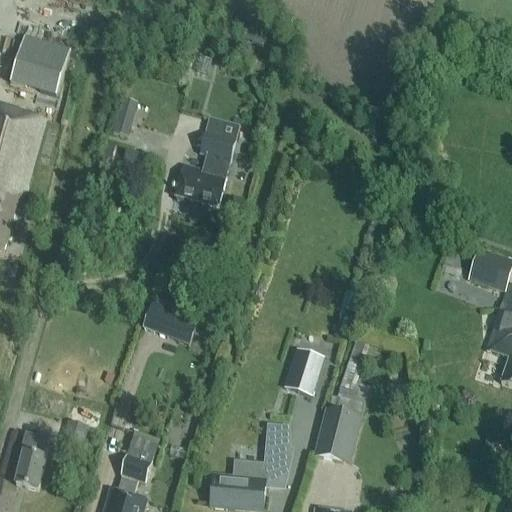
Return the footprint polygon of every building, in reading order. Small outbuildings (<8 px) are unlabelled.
[(10,85),(56,98),(70,49),(24,35),(10,85)] [(179,85),(187,88),(189,81),(181,79),(179,85)] [(128,140),(139,106),(124,101),(113,135),(128,140)] [(19,213),(44,121),(0,108),(0,252),(4,254),(15,212),(19,213)] [(219,212),(238,144),(242,130),(210,121),(200,157),(209,159),(205,174),(185,168),(181,183),(177,182),(173,197),(177,198),(176,200),(219,212)] [(511,289),(509,288),(511,280),(511,261),(479,251),(468,282),(506,295),(487,353),(510,360),(501,386),(511,389),(511,289)] [(462,270),(445,264),(441,275),(458,281),(462,270)] [(341,310),(353,313),(358,295),(346,292),(341,310)] [(152,311),(145,331),(192,348),(199,328),(152,311)] [(334,339),(344,342),(352,318),(341,314),(334,339)] [(351,404),(370,349),(356,345),(338,400),(351,404)] [(295,394),(312,399),(324,361),(298,352),(292,371),(301,374),(295,394)] [(418,411),(413,395),(391,402),(395,418),(418,411)] [(351,469),(363,421),(362,421),(365,407),(331,399),(327,413),(313,460),(351,469)] [(82,457),(89,429),(69,424),(61,452),(82,457)] [(292,450),(291,426),(271,427),(271,451),(292,450)] [(38,493),(47,461),(34,458),(39,439),(26,435),(21,455),(24,456),(16,487),(38,493)] [(145,511),(148,501),(142,499),(159,446),(136,435),(118,492),(110,490),(104,511),(145,511)] [(263,511),(266,485),(291,487),(291,486),(284,485),(287,452),(267,451),(265,468),(236,465),(234,481),(214,479),(211,510),(228,511),(263,511)]
